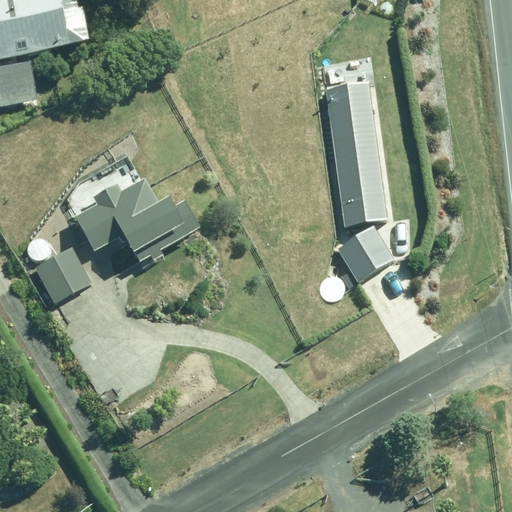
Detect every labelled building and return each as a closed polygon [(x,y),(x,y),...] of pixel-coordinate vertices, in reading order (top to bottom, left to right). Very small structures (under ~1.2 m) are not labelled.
[(30,61),(89,50),(80,0),(0,0),(0,108),(37,102),(30,61)] [(346,229),(391,223),(374,88),(328,94),(346,229)] [(97,209),(72,222),(90,259),(118,245),(125,259),(130,257),(134,265),(145,260),(148,267),(165,258),(162,252),(200,234),(184,202),(166,210),(162,203),(154,207),(143,184),(118,196),(114,188),(92,199),(97,209)] [(361,287),(395,267),(375,233),(341,254),(361,287)] [(70,250),(31,271),(53,311),(92,290),(70,250)]
